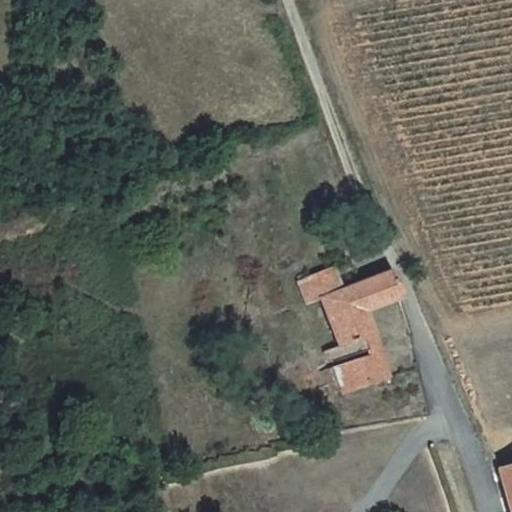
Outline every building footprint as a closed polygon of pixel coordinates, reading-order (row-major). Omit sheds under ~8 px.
[(339,293),(331,272),(296,284),(305,308),(319,303),(336,350),(327,353),(327,354),(331,365),(367,352),(362,340),(369,338),(361,315),(397,301),(386,275),(339,293)] [(336,350),(319,303),(305,308),(322,355),(327,353),(336,350)] [(386,380),(369,338),(362,340),(367,352),(369,358),(378,383),(386,380)] [(378,383),(369,358),(332,370),(342,396),(378,383)] [(511,511),(511,466),(495,472),(506,511),(511,511)]
